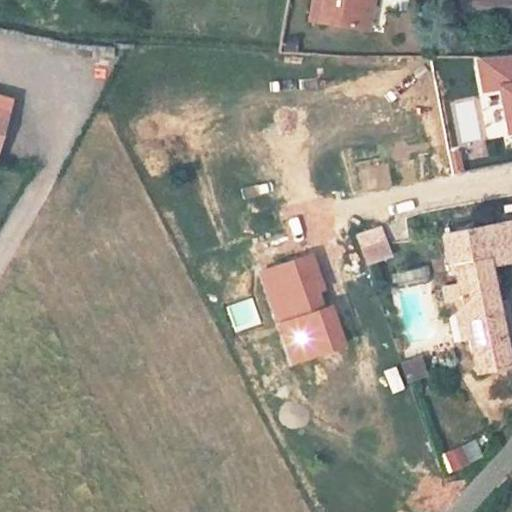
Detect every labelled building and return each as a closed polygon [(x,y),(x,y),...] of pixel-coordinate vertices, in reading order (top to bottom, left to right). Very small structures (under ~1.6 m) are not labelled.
[(303,0),(293,0),(288,25),(298,27),(303,0)] [(345,0),(303,0),(298,27),(339,35),(345,0)] [(352,0),(345,0),(339,35),(345,36),(352,0)] [(511,58),(478,59),(483,93),(498,91),(505,134),(511,132),(511,58)] [(0,135),(11,98),(0,94),(0,135)] [(361,261),(385,257),(374,193),(336,200),(340,221),(354,218),(361,261)] [(452,259),(511,249),(511,233),(444,246),(451,283),(456,282),(456,277),(452,259)] [(476,386),(507,379),(491,299),(487,276),(511,271),(511,249),(452,259),(456,277),(456,282),(476,386)] [(511,295),(491,299),(507,379),(511,377),(511,295)] [(421,354),(401,360),(407,380),(427,374),(421,354)] [(447,471),(481,457),(473,438),(439,452),(447,471)]
